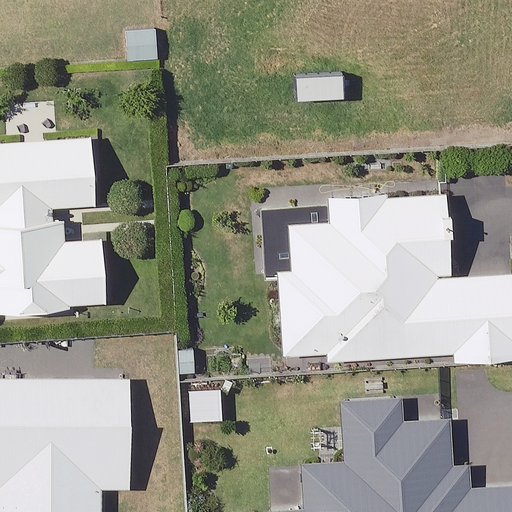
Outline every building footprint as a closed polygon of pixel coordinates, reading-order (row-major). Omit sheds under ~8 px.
[(101,209),(97,139),(0,144),(0,317),(111,311),(108,240),(76,242),(74,210),(101,209)] [(511,275),(455,278),(451,197),(332,202),(258,206),(262,273),(281,272),(285,363),(455,355),(456,365),(511,362),(511,275)] [(134,489),(136,381),(0,378),(0,489),(3,489),(2,511),(102,511),(103,489),(134,489)] [(221,418),(219,385),(186,386),(187,419),(221,418)] [(404,400),(344,403),(347,462),(305,464),(307,511),(511,511),(511,489),(454,492),(451,424),(405,426),(404,400)]
